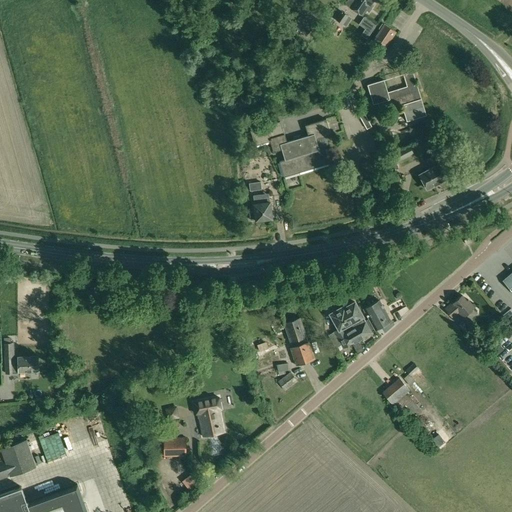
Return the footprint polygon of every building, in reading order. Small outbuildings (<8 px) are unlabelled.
[(347,0),(344,5),(363,17),(366,12),(369,13),(374,6),(371,4),(374,0),(347,0)] [(341,11),(335,20),(343,25),(349,16),(341,11)] [(301,14),(293,26),(306,37),(315,25),(301,14)] [(364,17),(359,24),(371,33),(376,25),(364,17)] [(381,31),(373,42),(384,49),(393,37),(395,33),(384,25),(384,26),(382,24),(379,30),(381,31)] [(384,80),(367,85),(373,104),(378,103),(380,112),(402,105),(407,121),(426,115),(421,99),(414,101),(411,93),(419,90),(413,71),(403,74),(407,86),(387,92),(384,80)] [(367,129),(371,126),(363,111),(358,114),(367,129)] [(266,125),(251,130),(255,146),(270,141),(273,152),(282,150),(285,160),(279,161),(284,177),(329,163),(325,148),(328,143),(326,136),(331,135),(326,119),(305,126),(308,135),(301,137),(301,138),(300,135),(293,137),(294,140),(287,142),(285,134),(284,134),(280,121),(266,126),(266,125)] [(408,146),(390,154),(395,164),(413,155),(408,146)] [(431,168),(419,175),(427,189),(446,179),(439,164),(438,165),(434,156),(426,160),(431,168)] [(261,181),(249,183),(250,191),(262,189),(261,181)] [(255,211),(250,212),(251,219),(256,219),(256,220),(272,218),(270,201),(269,197),(269,193),(261,194),(254,195),(255,203),(254,203),(255,211)] [(453,304),(446,310),(452,317),(458,312),(463,317),(474,307),(468,300),(467,301),(462,295),(453,303),(453,304)] [(379,300),(363,308),(368,318),(369,318),(375,328),(374,328),(375,330),(391,321),(379,300)] [(334,331),(328,335),(336,348),(342,345),(343,348),(352,343),(357,340),(360,338),(372,332),(371,330),(374,328),(375,328),(369,318),(368,318),(365,320),(363,316),(355,302),(344,307),(344,306),(330,313),(335,323),(333,324),(337,330),(334,331)] [(300,317),(284,322),(291,341),(292,341),(294,346),(290,347),(296,365),(315,359),(309,341),(309,342),(307,336),(300,317)] [(463,321),(458,325),(465,333),(470,329),(468,328),(464,322),(463,321)] [(259,327),(247,331),(250,340),(262,336),(259,327)] [(252,359),(266,358),(265,340),(253,341),(253,350),(252,350),(252,359)] [(14,344),(5,345),(6,358),(6,359),(6,372),(6,373),(14,373),(14,372),(19,371),(19,372),(39,371),(38,355),(19,356),(19,358),(15,359),(14,344)] [(354,352),(357,357),(367,350),(364,345),(354,352)] [(499,355),(495,359),(507,374),(511,370),(499,355)] [(282,363),(277,364),(279,374),(286,373),(285,370),(289,369),(287,357),(281,358),(282,363)] [(414,363),(406,370),(411,375),(419,368),(414,363)] [(276,366),(259,372),(261,378),(278,372),(276,366)] [(291,371),(278,381),(285,390),(298,380),(291,371)] [(409,374),(404,378),(410,386),(415,382),(409,374)] [(399,378),(382,392),(400,412),(406,406),(412,413),(419,407),(409,396),(412,393),(410,391),(411,391),(399,378)] [(243,398),(243,401),(245,404),(249,404),(251,401),(251,398),(249,395),(245,395),(243,398)] [(220,397),(193,401),(196,414),(198,414),(202,437),(225,432),(221,409),(223,409),(220,397)] [(469,416),(474,411),(469,406),(464,410),(469,416)] [(164,455),(164,456),(186,456),(186,436),(164,437),(164,439),(164,455)] [(0,478),(36,466),(27,439),(0,448),(0,478)] [(191,474),(182,481),(189,490),(198,483),(191,474)] [(15,488),(0,493),(0,511),(87,511),(78,484),(27,502),(21,487),(15,489),(15,488)]
